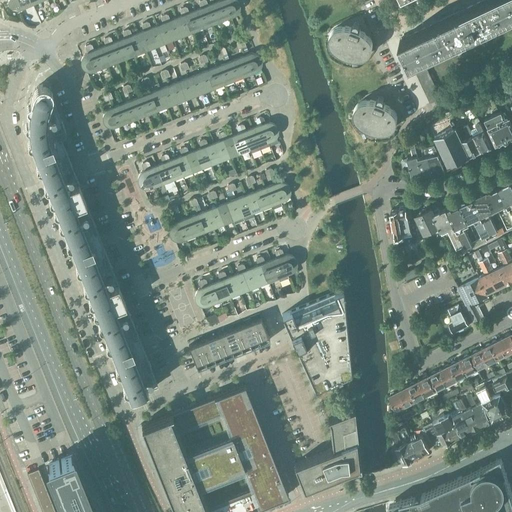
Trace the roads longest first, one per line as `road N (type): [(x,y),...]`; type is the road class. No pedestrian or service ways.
road 1 (residential): [(184,389),(123,414),(116,404),(6,127),(9,93),(31,46)]
road 2 (residential): [(511,315),(431,358),(413,353),(382,211),(382,186),(443,189),(511,157)]
road 3 (primary): [(149,511),(87,391),(0,165)]
road 4 (primary): [(0,224),(121,511)]
road 5 (residential): [(97,162),(278,93)]
road 6 (tertiary): [(505,443),(327,511)]
road 7 (residential): [(142,284),(303,217)]
road 8 (residential): [(142,284),(97,162)]
road 9 (residential): [(97,162),(69,86),(43,53)]
